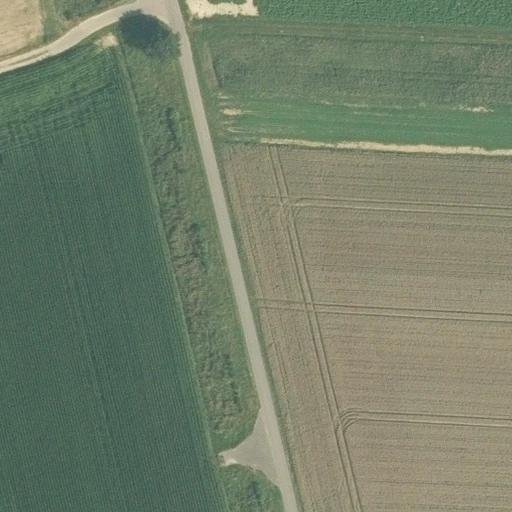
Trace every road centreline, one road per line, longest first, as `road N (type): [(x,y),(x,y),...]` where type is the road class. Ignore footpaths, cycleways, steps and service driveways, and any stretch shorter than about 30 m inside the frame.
road 1 (track): [(169,0),(290,511)]
road 2 (track): [(511,51),(179,39)]
road 3 (track): [(176,28),(0,87)]
